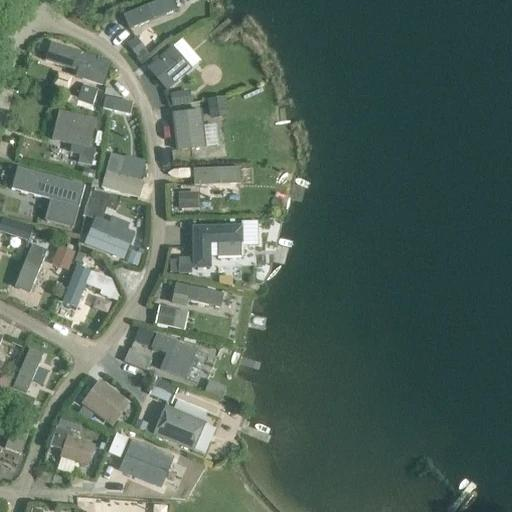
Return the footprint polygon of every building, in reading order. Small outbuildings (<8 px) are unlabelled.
[(130,31),(177,12),(172,0),(163,0),(124,16),(130,31)] [(136,37),(127,44),(139,59),(148,51),(136,37)] [(51,44),(46,62),(78,73),(76,79),(103,88),(111,63),(100,60),(51,44)] [(148,67),(167,91),(192,71),(173,47),(148,67)] [(58,73),(54,85),(68,90),(72,78),(58,73)] [(79,98),(78,102),(92,107),(92,106),(97,89),(83,85),(79,98)] [(190,90),(170,94),(172,107),(193,104),(190,90)] [(226,97),(207,100),(210,120),(229,117),(226,97)] [(118,99),(115,114),(128,117),(132,102),(118,99)] [(173,114),(177,151),(206,148),(202,111),(173,114)] [(90,149),(96,121),(59,112),(52,141),(72,146),(70,154),(81,157),(79,165),(92,169),(96,151),(90,149)] [(18,169),(13,190),(32,195),(51,201),(46,221),(73,228),(84,187),(18,169)] [(84,169),(82,177),(94,180),(96,172),(84,169)] [(194,186),(242,185),(241,169),(194,171),(194,186)] [(106,173),(101,189),(140,199),(144,183),(106,173)] [(96,192),(92,205),(107,209),(108,205),(110,196),(96,192)] [(199,193),(179,193),(179,210),(200,210),(199,193)] [(3,218),(0,227),(0,232),(28,242),(33,228),(3,218)] [(91,230),(85,245),(124,261),(130,246),(129,246),(133,236),(127,233),(109,226),(104,224),(100,233),(91,230)] [(242,227),(193,227),(194,245),(194,269),(212,269),(212,258),(211,245),(242,244),(243,244),(243,227),(242,227)] [(16,289),(30,295),(47,252),(33,246),(16,289)] [(59,246),(52,266),(68,272),(76,253),(59,246)] [(191,258),(179,259),(179,262),(179,273),(179,275),(192,275),(191,258)] [(99,269),(93,283),(106,288),(111,274),(99,269)] [(64,308),(76,312),(90,275),(78,271),(64,308)] [(174,297),(173,299),(188,302),(222,309),(224,295),(176,285),(174,297)] [(159,306),(156,324),(173,328),(177,310),(159,306)] [(157,335),(152,349),(167,355),(160,371),(185,381),(192,365),(197,351),(157,335)] [(13,388),(27,394),(44,355),(30,349),(13,388)] [(134,351),(129,366),(151,374),(157,360),(134,351)] [(0,373),(0,405),(11,379),(0,373)] [(156,379),(149,396),(164,402),(171,386),(156,379)] [(81,405),(113,429),(131,405),(99,381),(81,405)] [(16,392),(10,408),(30,416),(36,400),(16,392)] [(165,408),(154,436),(194,452),(205,424),(165,408)] [(62,416),(58,426),(79,434),(83,423),(62,416)] [(21,455),(30,432),(0,420),(0,435),(9,439),(5,449),(21,455)] [(60,459),(89,469),(97,446),(78,440),(79,435),(57,428),(50,447),(62,451),(60,459)] [(111,469),(149,484),(161,456),(139,447),(142,439),(126,433),(111,469)]
